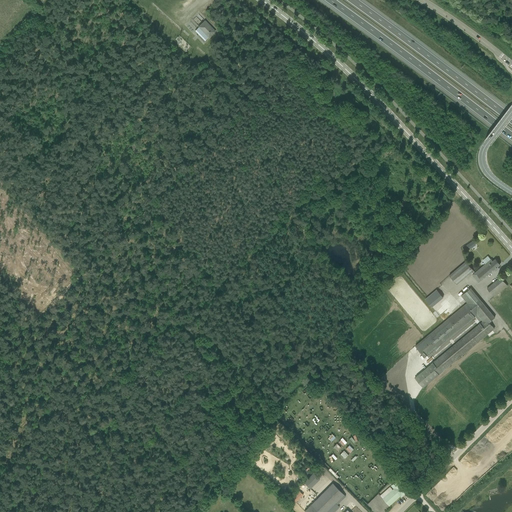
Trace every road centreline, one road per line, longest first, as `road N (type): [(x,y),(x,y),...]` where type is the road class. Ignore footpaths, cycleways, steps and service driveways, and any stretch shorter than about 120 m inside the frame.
road 1 (tertiary): [(511,250),(380,103),(260,0)]
road 2 (motorway): [(327,0),(511,136)]
road 3 (motorway): [(511,120),(351,0)]
road 4 (unclassified): [(400,511),(511,398)]
